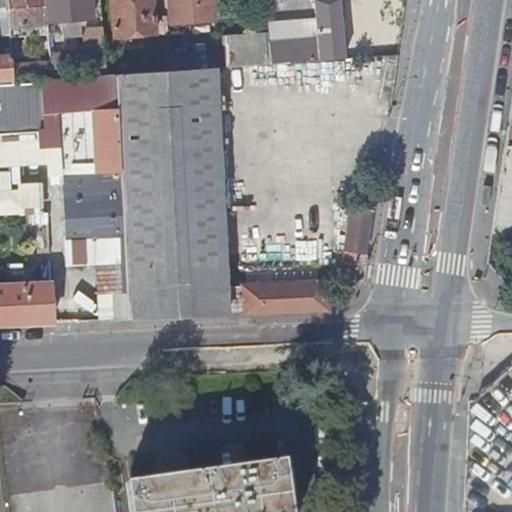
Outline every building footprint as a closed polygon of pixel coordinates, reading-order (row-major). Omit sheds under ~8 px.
[(6,0),(10,39),(48,36),(44,0),(6,0)] [(44,0),(48,36),(51,80),(106,76),(102,27),(87,29),(82,37),(84,59),(56,62),(52,21),(60,21),(60,32),(63,31),(63,36),(70,36),(70,30),(79,30),(79,19),(92,19),(90,0),(44,0)] [(90,0),(92,19),(101,18),(100,0),(90,0)] [(110,0),(113,38),(155,34),(151,0),(110,0)] [(169,0),(171,24),(214,21),(213,0),(169,0)] [(317,39),(269,43),(271,62),(320,58),(321,60),(346,58),(343,32),(340,0),(326,0),(314,1),(317,39)] [(343,32),(346,58),(378,56),(375,29),(343,32)] [(223,36),(225,67),(271,64),(271,62),(269,43),(268,33),(223,36)] [(0,80),(14,79),(12,56),(0,56),(0,80)] [(160,60),(161,72),(182,70),(181,59),(160,60)] [(140,63),(140,73),(157,72),(156,62),(140,63)] [(15,65),(16,80),(47,78),(46,63),(15,65)] [(114,75),(126,319),(227,314),(325,310),(324,288),(316,282),(223,287),(213,68),(182,70),(161,72),(157,72),(140,73),(114,75)] [(39,81),(41,131),(44,131),(47,164),(47,172),(58,172),(58,173),(61,173),(66,264),(109,262),(110,279),(106,279),(107,295),(108,320),(126,319),(114,75),(106,76),(51,80),(39,81)] [(0,83),(0,134),(41,131),(39,81),(14,83),(0,83)] [(511,97),(491,234),(511,236),(511,97)] [(0,134),(0,166),(43,164),(41,131),(0,134)] [(0,193),(0,214),(18,214),(16,192),(0,193)] [(350,211),(344,250),(363,253),(369,213),(350,211)] [(66,264),(67,296),(107,295),(106,279),(110,279),(109,262),(66,264)] [(0,284),(0,325),(20,324),(51,323),(49,281),(0,284)] [(291,511),(284,462),(125,485),(128,511),(291,511)]
